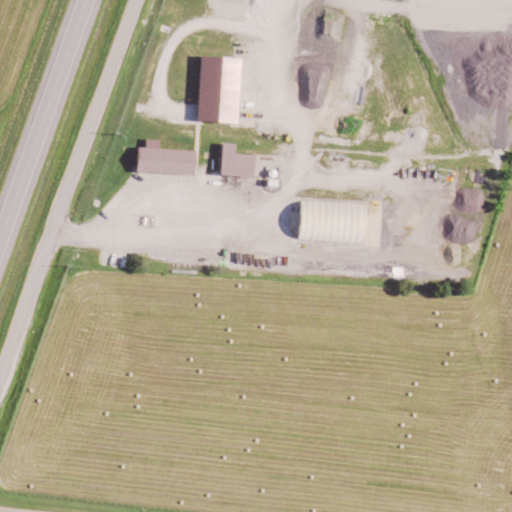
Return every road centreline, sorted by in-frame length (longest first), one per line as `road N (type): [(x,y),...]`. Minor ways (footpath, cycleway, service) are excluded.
road 1 (residential): [(117,249),(102,234),(139,195),(182,192),(427,210),(440,240),(432,269),(418,273),(117,249)]
road 2 (residential): [(137,0),(0,394)]
road 3 (primary): [(0,219),(75,0)]
